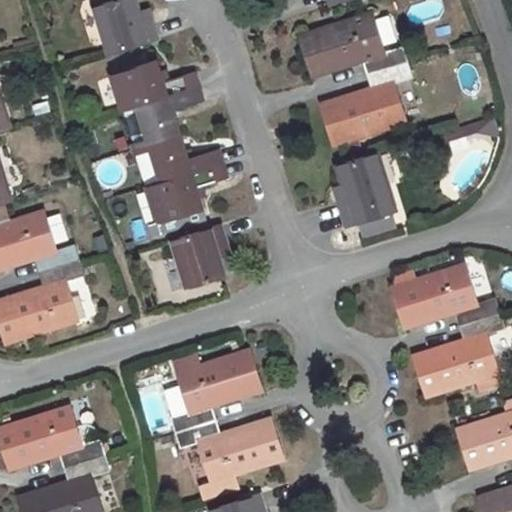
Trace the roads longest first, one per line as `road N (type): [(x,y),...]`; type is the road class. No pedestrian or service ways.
road 1 (residential): [(0,375),(297,284)]
road 2 (residential): [(212,0),(297,284)]
road 3 (residential): [(297,284),(511,214)]
road 4 (residential): [(359,416),(377,395),(372,355),(350,339),(323,339)]
